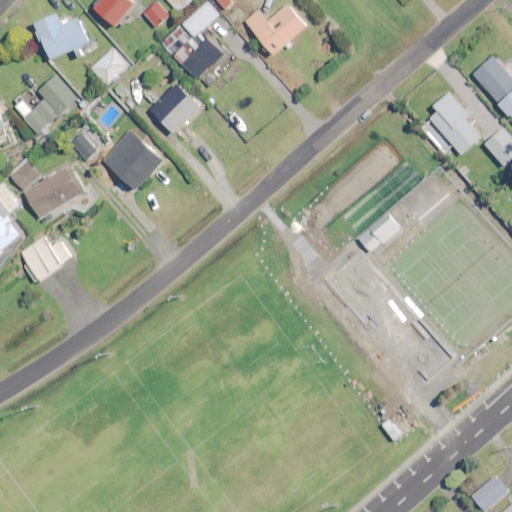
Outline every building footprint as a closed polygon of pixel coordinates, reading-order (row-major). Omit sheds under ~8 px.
[(106,0),(98,9),(119,28),(140,5),(143,7),(146,3),(142,0),(106,0)] [(194,0),(169,0),(181,13),(194,0)] [(173,16),(160,2),(146,14),(159,28),(173,16)] [(311,27),(291,5),(271,22),(261,10),(248,22),(278,56),(311,27)] [(77,50),(81,59),(92,54),(88,46),(94,43),(83,19),(77,22),(74,15),(63,20),(61,14),(37,25),(53,61),(77,50)] [(190,44),(194,48),(198,44),(203,48),(186,65),(200,80),(205,75),(216,85),(241,60),(211,29),(208,26),(203,30),(190,44)] [(193,39),(184,28),(165,45),(174,56),(193,39)] [(132,66),(116,49),(94,69),(110,86),(132,66)] [(511,59),(504,66),(495,56),(475,74),(511,114),(511,59)] [(59,119),(63,123),(81,106),(77,102),(80,100),(59,76),(41,93),(47,100),(35,111),(25,101),(17,108),(41,135),(59,119)] [(132,92),(124,83),(116,90),(124,99),(132,92)] [(203,108),(179,84),(153,110),(177,134),(203,108)] [(458,94),(477,117),(482,113),(483,115),(489,110),(469,85),(458,94)] [(453,102),(432,119),(457,147),(458,146),(463,151),(480,137),(475,131),(477,130),(453,102)] [(0,145),(1,147),(15,140),(0,106),(0,145)] [(108,122),(103,116),(95,122),(100,128),(100,129),(100,130),(100,131),(101,132),(102,133),(103,134),(104,134),(105,135),(106,135),(107,135),(108,134),(109,134),(110,133),(111,133),(112,132),(112,131),(113,130),(113,128),(113,127),(112,126),(112,125),(111,124),(111,123),(110,123),(109,122),(108,122)] [(511,162),(511,136),(506,129),(488,145),(508,167),(511,162)] [(167,161),(133,132),(107,162),(142,191),(167,161)] [(100,153),(85,134),(75,141),(90,160),(100,153)] [(43,177),(29,162),(13,176),(26,191),(43,177)] [(79,177),(73,167),(51,180),(50,179),(26,193),(43,220),(89,193),(79,177)] [(0,267),(2,270),(26,237),(9,217),(23,206),(5,183),(0,187),(0,267)] [(389,215),(372,230),(361,240),(372,253),(384,243),(400,228),(389,215)] [(54,249),(45,237),(34,245),(35,247),(25,255),(31,263),(26,267),(40,286),(76,260),(63,243),(54,249)] [(487,511),(511,493),(498,478),(475,497),(486,511),(487,511)]
